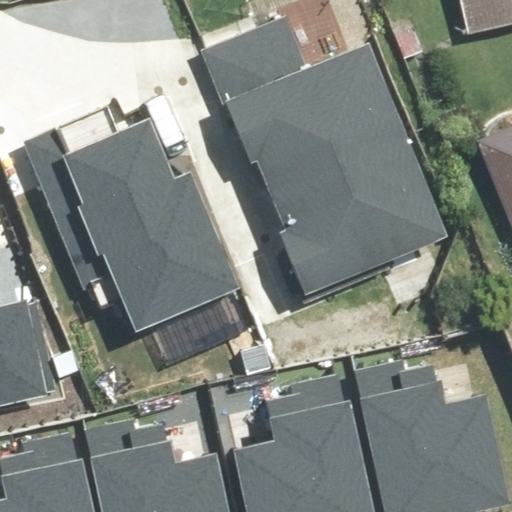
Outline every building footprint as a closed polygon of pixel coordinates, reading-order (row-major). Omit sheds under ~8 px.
[(271,0),(189,37),(300,282),(448,216),(364,32),(308,58),(281,0),(271,0)] [(511,0),(448,0),(458,34),(511,19),(511,0)] [(132,83),(17,136),(86,284),(101,277),(125,329),(244,273),(185,146),(165,155),(132,83)] [(511,154),(480,168),(511,246),(511,154)] [(0,393),(45,385),(30,309),(0,314),(0,393)] [(503,484),(479,377),(436,386),(427,346),(349,364),(382,511),(503,484)] [(270,424),(227,434),(244,511),(371,511),(339,367),(261,385),(270,424)] [(225,511),(207,435),(167,445),(158,406),(81,425),(102,511),(225,511)] [(0,475),(2,482),(0,482),(0,511),(90,511),(69,424),(0,440),(0,475)]
